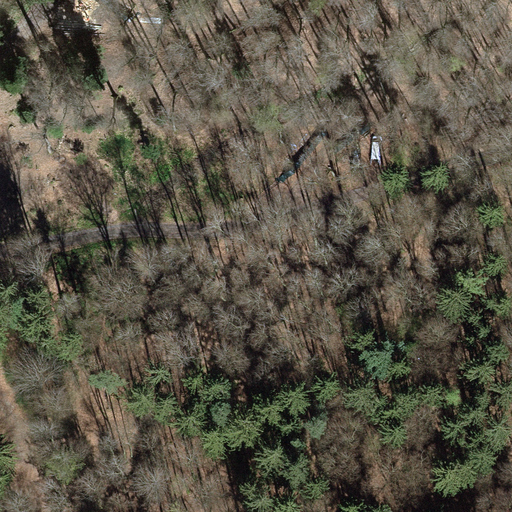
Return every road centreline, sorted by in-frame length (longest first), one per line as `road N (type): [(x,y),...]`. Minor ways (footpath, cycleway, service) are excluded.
road 1 (track): [(484,0),(148,200),(58,240),(0,253)]
road 2 (track): [(0,396),(21,435),(38,511)]
